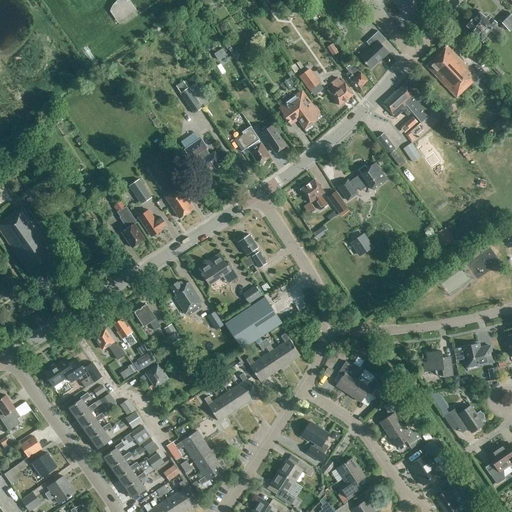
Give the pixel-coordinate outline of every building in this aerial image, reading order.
[(109,11),(117,23),(135,10),(127,0),(118,0),(115,2),(110,8),(109,11)] [(397,16),(405,13),(402,6),(394,10),(397,16)] [(399,15),(404,30),(419,25),(414,11),(399,15)] [(498,20),(509,31),(511,28),(511,16),(507,11),(498,20)] [(473,20),(472,19),(466,26),(476,35),(475,36),(481,41),(490,30),(497,36),(501,31),(494,25),(496,23),(490,18),(488,20),(479,12),(473,20)] [(362,30),(370,22),(362,14),(354,21),(362,30)] [(378,31),(366,42),(370,47),(359,57),(364,62),(364,63),(365,64),(370,69),(388,52),(381,45),(386,40),(378,31)] [(217,57),(227,50),(218,36),(208,43),(217,57)] [(342,39),(336,42),(342,52),(347,48),(342,39)] [(338,52),(332,44),(326,47),(332,56),(338,52)] [(426,66),(456,98),(477,78),(447,46),(426,66)] [(359,68),(355,64),(353,61),(346,68),(349,72),(346,74),(349,77),(348,78),(358,90),(362,86),(364,84),(364,83),(366,80),(360,72),(357,69),(359,68)] [(320,83),(309,68),(298,76),(309,91),(320,83)] [(338,105),(353,95),(342,80),(338,83),(336,81),(332,84),(334,86),(328,91),(338,105)] [(192,114),(202,108),(207,104),(194,84),(179,94),(192,114)] [(405,84),(396,92),(404,101),(403,102),(407,107),(417,98),(405,84)] [(313,99),(325,91),(320,85),(309,93),(313,99)] [(315,118),(320,114),(314,106),(313,106),(302,90),(295,95),(297,98),(287,105),(285,103),(278,108),(290,125),(297,120),(304,129),(317,120),(315,118)] [(404,101),(396,92),(382,104),(395,118),(402,111),(408,117),(412,113),(407,107),(403,102),(404,101)] [(426,118),(420,111),(413,116),(419,123),(426,118)] [(493,123),(497,131),(508,124),(504,116),(493,123)] [(417,122),(412,117),(404,123),(409,129),(417,122)] [(275,153),(285,146),(270,123),(260,130),(275,153)] [(260,143),(258,141),(259,140),(250,126),(241,132),(242,134),(237,140),(244,150),(242,151),(242,152),(247,148),(259,164),(270,157),(260,143)] [(416,139),(424,133),(418,126),(411,132),(416,139)] [(391,128),(387,133),(401,147),(405,143),(391,128)] [(394,149),(383,134),(382,133),(376,138),(388,154),(394,149)] [(208,156),(204,150),(207,148),(200,138),(183,150),(190,160),(191,159),(195,165),(200,162),(205,170),(212,165),(215,169),(222,164),(214,152),(208,156)] [(360,191),(369,185),(373,190),(387,180),(375,163),(366,169),(363,165),(356,171),(359,175),(349,182),(348,180),(338,187),(347,201),(357,194),(355,191),(358,188),(360,191)] [(151,198),(143,186),(139,179),(128,187),(140,205),(151,198)] [(321,210),(327,205),(320,196),(324,193),(315,179),(301,190),(310,203),(314,200),(321,210)] [(179,218),(193,209),(183,193),(182,193),(179,188),(165,197),(168,202),(179,218)] [(335,191),(327,197),(338,213),(338,214),(340,217),(348,211),(346,208),(347,208),(335,191)] [(132,196),(123,201),(126,206),(135,201),(132,196)] [(144,239),(134,224),(136,222),(125,207),(124,207),(120,201),(112,207),(119,217),(118,218),(126,229),(121,232),(132,248),(133,247),(135,247),(137,246),(137,244),(144,239)] [(51,230),(43,236),(22,206),(0,222),(0,230),(33,278),(59,259),(47,243),(56,237),(51,230)] [(160,230),(166,226),(161,217),(155,221),(148,210),(138,217),(152,237),(161,230),(160,230)] [(326,216),(329,220),(336,215),(334,211),(326,216)] [(455,241),(445,227),(440,231),(440,230),(433,235),(442,247),(449,242),(450,244),(455,241)] [(363,234),(357,238),(349,244),(358,258),(373,247),(363,234)] [(260,268),(266,264),(258,252),(256,253),(254,250),(257,248),(249,235),(238,242),(247,255),(251,252),(253,255),(252,256),(260,268)] [(231,282),(238,277),(230,265),(227,266),(219,254),(210,260),(211,261),(199,269),(202,273),(201,273),(202,276),(203,275),(209,284),(225,273),(231,282)] [(4,269),(0,271),(0,300),(18,288),(9,275),(9,276),(4,269)] [(185,313),(197,305),(200,310),(204,306),(188,282),(183,285),(181,281),(178,283),(177,282),(170,287),(176,295),(174,296),(185,313)] [(241,294),(248,304),(260,295),(253,285),(241,294)] [(331,323),(347,319),(344,303),(338,304),(336,296),(326,299),(331,323)] [(241,349),(281,323),(265,298),(225,324),(241,349)] [(154,330),(161,326),(146,304),(141,308),(139,307),(136,309),(136,311),(134,312),(144,326),(149,322),(154,330)] [(216,312),(222,322),(228,319),(222,308),(216,312)] [(221,327),(212,313),(206,316),(215,331),(221,327)] [(128,346),(135,342),(129,333),(131,332),(127,327),(126,328),(120,319),(113,324),(119,333),(117,333),(121,339),(123,338),(128,346)] [(164,329),(173,343),(181,338),(172,324),(164,329)] [(116,358),(121,355),(114,343),(105,329),(94,337),(95,339),(95,340),(97,342),(98,342),(103,350),(108,346),(116,358)] [(285,342),(279,346),(290,362),(300,355),(289,339),(285,333),(281,336),(285,342)] [(273,350),(270,345),(266,339),(262,341),(266,347),(269,352),(280,369),(290,362),(279,346),(273,350)] [(266,347),(262,341),(258,344),(262,350),(266,347)] [(467,368),(493,362),(490,346),(480,348),(479,344),(462,347),(467,368)] [(151,350),(153,356),(164,353),(162,347),(151,350)] [(367,351),(364,358),(371,362),(374,354),(367,351)] [(442,358),(441,351),(426,353),(427,362),(423,362),(424,371),(435,370),(435,374),(440,377),(452,376),(450,357),(442,358)] [(136,360),(142,369),(154,361),(148,352),(136,360)] [(280,369),(269,352),(259,359),(270,375),(280,369)] [(270,375),(259,359),(254,363),(250,357),(246,359),(250,365),(249,366),(260,382),(270,375)] [(504,357),(496,359),(499,368),(507,366),(504,357)] [(76,359),(68,364),(65,359),(44,373),(53,387),(68,377),(71,382),(85,373),(76,359)] [(351,365),(346,361),(339,371),(343,374),(336,386),(348,394),(357,380),(354,377),(360,368),(353,363),(351,365)] [(83,368),(89,377),(81,382),(85,388),(101,377),(92,363),(83,368)] [(164,373),(162,374),(157,366),(146,373),(155,387),(168,378),(164,373)] [(328,367),(323,374),(329,377),(333,371),(328,367)] [(195,373),(202,383),(209,378),(202,368),(195,373)] [(243,382),(237,385),(248,402),(258,395),(247,379),(243,373),(239,376),(243,382)] [(357,380),(348,394),(360,402),(368,390),(373,393),(379,383),(373,379),(371,381),(361,375),(357,380)] [(220,381),(224,387),(228,384),(224,378),(220,381)] [(224,387),(220,381),(216,384),(220,390),(224,387)] [(97,396),(105,390),(102,385),(94,391),(97,396)] [(151,385),(146,389),(149,394),(155,390),(151,385)] [(237,385),(228,392),(238,408),(248,402),(237,385)] [(462,396),(460,388),(454,389),(455,397),(462,396)] [(238,408),(228,392),(218,398),(228,415),(238,408)] [(89,409),(88,408),(83,401),(90,396),(87,393),(80,398),(81,399),(68,408),(76,418),(89,409)] [(0,399),(0,419),(8,431),(8,430),(14,426),(12,424),(17,421),(16,419),(20,417),(19,416),(19,415),(15,409),(6,395),(0,399)] [(105,407),(113,401),(108,395),(100,401),(105,407)] [(228,415),(218,398),(212,402),(208,396),(204,399),(208,405),(218,421),(228,415)] [(125,415),(132,411),(133,410),(126,400),(119,405),(125,415)] [(32,406),(36,413),(43,410),(39,402),(32,406)] [(94,403),(88,408),(89,409),(76,418),(83,428),(96,419),(95,418),(90,411),(97,407),(94,403)] [(388,435),(402,425),(395,415),(403,410),(398,404),(389,410),(391,415),(380,422),(388,435)] [(459,406),(448,413),(444,416),(453,431),(458,427),(462,433),(468,428),(471,433),(483,425),(480,421),(484,419),(483,417),(483,416),(482,414),(481,413),(480,412),(479,412),(475,414),(470,406),(462,411),(459,406)] [(141,422),(138,417),(135,412),(125,418),(132,428),(141,422)] [(101,413),(95,418),(96,419),(83,428),(90,438),(103,429),(102,428),(97,421),(104,417),(101,413)] [(272,433),(275,425),(268,422),(265,430),(272,433)] [(324,454),(328,446),(323,443),(329,434),(310,422),(302,435),(315,443),(313,447),(311,446),(306,453),(321,462),(326,455),(324,454)] [(103,429),(90,438),(97,449),(110,440),(105,432),(111,427),(109,423),(102,428),(103,429)] [(416,431),(413,433),(411,430),(408,429),(405,430),(402,425),(388,435),(396,447),(405,441),(410,449),(419,443),(417,440),(420,437),(416,431)] [(135,439),(146,432),(142,426),(131,433),(135,439)] [(10,433),(14,445),(25,441),(20,429),(10,433)] [(187,451),(204,441),(197,431),(181,441),(181,442),(175,446),(178,450),(184,446),(187,451)] [(28,457),(42,448),(34,436),(20,445),(28,457)] [(0,441),(2,445),(9,441),(6,437),(0,440),(0,441)] [(154,444),(150,438),(141,444),(141,445),(135,450),(138,455),(154,444)] [(428,461),(441,453),(433,440),(423,446),(428,454),(425,456),(424,455),(409,465),(423,485),(438,475),(428,461)] [(9,441),(2,446),(6,450),(12,446),(9,441)] [(210,451),(204,441),(187,451),(194,461),(210,451)] [(123,458),(122,457),(118,450),(125,446),(122,442),(115,447),(116,448),(103,457),(111,467),(123,458)] [(508,466),(511,463),(511,450),(506,442),(497,449),(508,466)] [(497,449),(487,455),(494,465),(487,470),(497,484),(504,479),(503,469),(508,466),(497,449)] [(210,451),(194,461),(200,471),(217,461),(210,451)] [(123,458),(111,467),(118,477),(131,468),(130,467),(125,461),(132,456),(129,452),(122,457),(123,458)] [(42,478),(57,467),(47,453),(32,463),(42,478)] [(163,463),(157,453),(147,460),(153,469),(163,463)] [(287,461),(280,472),(293,481),(301,469),(310,475),(313,470),(291,455),(287,460),(286,459),(285,459),(287,461)] [(342,478),(359,467),(352,458),(336,469),(342,478)] [(327,475),(335,464),(330,460),(322,471),(327,475)] [(23,461),(9,471),(4,474),(11,484),(17,480),(16,479),(22,476),(20,470),(26,466),(23,461)] [(186,473),(192,469),(186,461),(180,465),(186,473)] [(217,461),(200,471),(204,477),(198,481),(201,485),(207,481),(223,470),(217,461)] [(136,462),(130,467),(131,468),(118,477),(125,488),(138,479),(137,477),(132,471),(139,466),(136,462)] [(164,473),(169,480),(178,473),(173,466),(164,473)] [(342,478),(345,483),(340,487),(348,499),(362,490),(358,482),(365,477),(359,467),(342,478)] [(143,472),(137,477),(138,479),(125,488),(132,498),(145,489),(139,481),(146,476),(143,472)] [(293,481),(280,472),(272,484),(270,483),(279,489),(276,494),(291,504),(295,498),(286,492),(293,481)] [(59,503),(75,493),(63,476),(48,487),(50,490),(45,494),(49,501),(55,497),(59,503)] [(177,493),(188,509),(198,503),(187,486),(183,480),(179,483),(183,489),(177,493)] [(444,511),(449,511),(459,506),(449,492),(454,489),(448,480),(438,486),(442,493),(435,498),(444,511)] [(160,497),(168,491),(164,485),(156,491),(160,497)] [(177,493),(167,499),(175,511),(183,511),(188,509),(177,493)] [(32,494),(22,502),(29,511),(31,511),(41,505),(32,494)] [(334,511),(324,496),(319,501),(322,505),(320,507),(322,509),(318,511),(334,511)] [(175,511),(167,499),(157,506),(161,511),(175,511)] [(254,511),(273,511),(275,509),(279,511),(286,511),(288,509),(272,499),(269,504),(260,499),(262,500),(254,511)] [(349,502),(342,506),(335,511),(374,511),(367,500),(354,508),(349,502)] [(161,511),(157,506),(152,509),(148,503),(144,506),(147,511),(161,511)]
